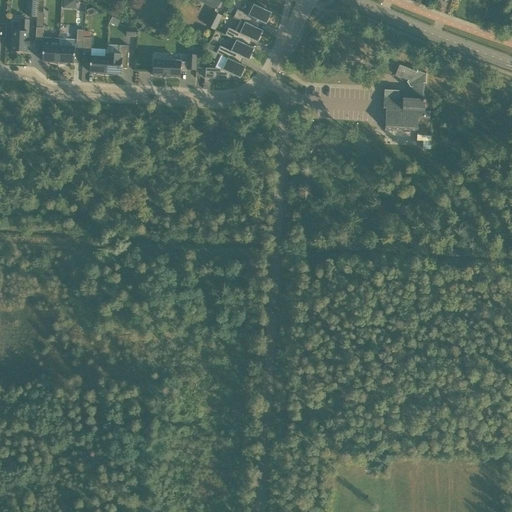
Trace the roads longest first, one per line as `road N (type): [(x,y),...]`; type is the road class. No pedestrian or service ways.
road 1 (unclassified): [(260,511),(284,110),(282,92),(268,77)]
road 2 (residential): [(268,77),(243,95),(210,100),(58,93),(35,78),(0,76)]
road 3 (tertiary): [(511,63),(355,0)]
